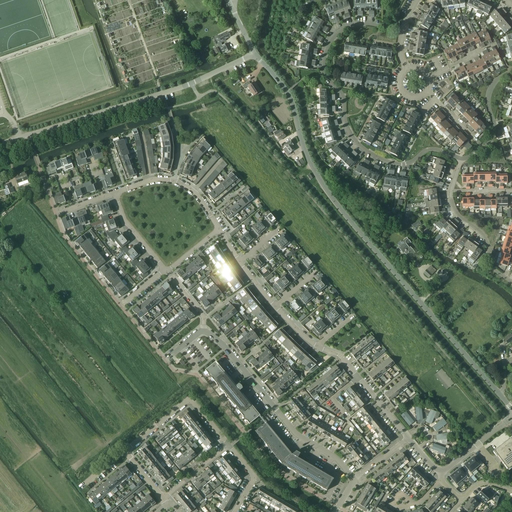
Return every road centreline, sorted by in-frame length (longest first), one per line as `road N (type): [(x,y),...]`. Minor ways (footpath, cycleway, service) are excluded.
road 1 (unclassified): [(511,409),(335,203),(308,160),(287,91),(254,54)]
road 2 (residential): [(402,29),(358,23),(329,41),(324,74),(343,96),(349,133),(394,163),(429,149),(461,159)]
road 3 (unclassified): [(17,139),(254,54)]
road 4 (residential): [(203,332),(225,347),(297,435),(333,456),(353,480)]
road 5 (residential): [(124,452),(189,397),(228,446)]
road 6 (residential): [(406,436),(340,356),(319,348)]
